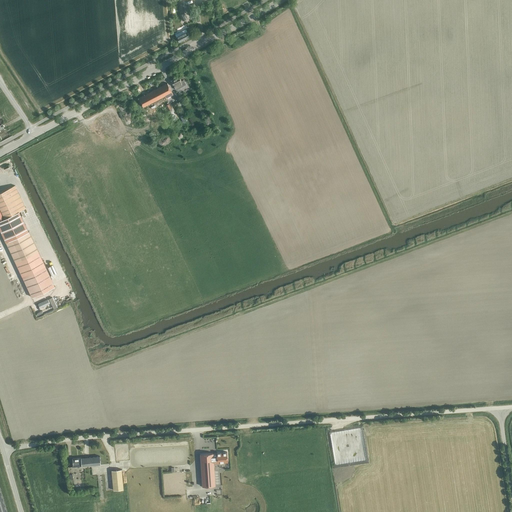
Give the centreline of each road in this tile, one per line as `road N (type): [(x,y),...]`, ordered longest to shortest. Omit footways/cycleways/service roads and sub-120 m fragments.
road 1 (unclassified): [(3,452),(85,437),(499,407)]
road 2 (unclassified): [(33,134),(282,0)]
